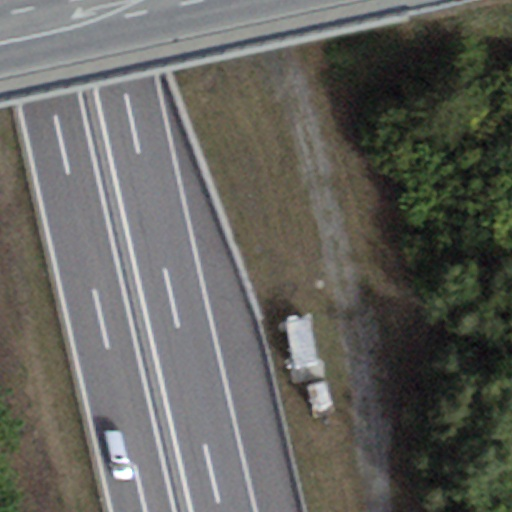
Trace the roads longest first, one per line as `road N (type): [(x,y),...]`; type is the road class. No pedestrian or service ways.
road 1 (trunk): [(222,511),(106,0)]
road 2 (trunk): [(30,0),(145,511)]
road 3 (tertiary): [(130,0),(0,29)]
